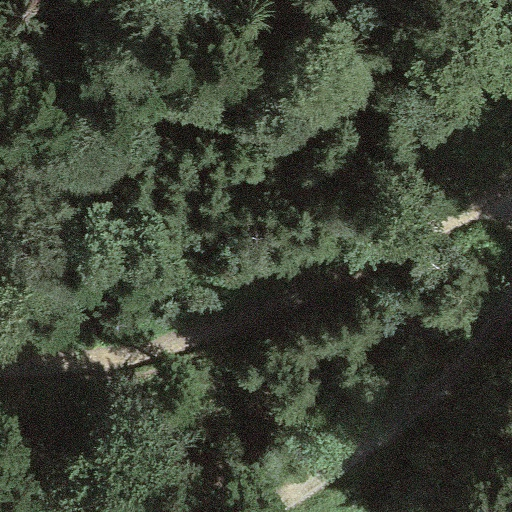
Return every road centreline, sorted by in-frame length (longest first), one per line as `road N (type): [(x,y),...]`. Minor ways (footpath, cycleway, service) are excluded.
road 1 (track): [(0,369),(137,352),(233,322),(368,269),(511,176)]
road 2 (track): [(511,294),(465,365),(397,422),(240,511)]
